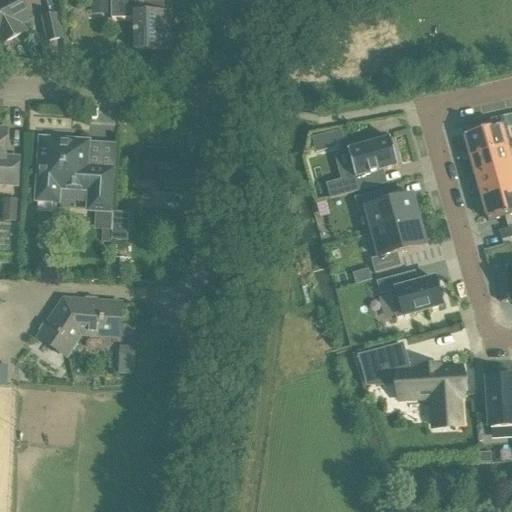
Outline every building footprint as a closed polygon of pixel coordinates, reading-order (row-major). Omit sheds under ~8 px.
[(20,0),(0,0),(0,40),(2,45),(25,33),(21,26),(31,20),(20,0)] [(135,51),(169,51),(169,13),(163,13),(163,0),(111,0),(111,19),(135,19),(135,51)] [(93,2),(93,14),(108,14),(108,3),(93,2)] [(62,39),(56,16),(43,19),(48,42),(62,39)] [(473,128),(474,134),(465,137),(471,159),(507,149),(511,148),(511,147),(506,125),(491,129),(490,124),(473,128)] [(0,185),(18,186),(19,159),(5,158),(7,129),(0,128),(0,185)] [(329,134),(312,139),(316,153),(332,149),(331,144),(343,141),(340,131),(329,134)] [(327,185),(331,200),(377,187),(374,174),(398,167),(396,162),(397,162),(392,144),(390,139),(371,145),(370,140),(351,146),(353,150),(347,151),(352,167),(339,170),(342,181),(327,185)] [(111,212),(113,170),(87,169),(89,143),(41,140),(37,201),(59,203),(60,188),(79,189),(79,192),(90,193),(89,211),(111,212)] [(511,165),(507,149),(471,159),(476,179),(511,169),(511,165)] [(145,183),(161,184),(160,193),(203,196),(205,164),(189,163),(190,155),(165,153),(165,152),(147,150),(145,183)] [(511,191),(511,169),(476,179),(482,200),(511,191)] [(366,211),(373,234),(419,222),(412,196),(384,204),(380,191),(354,199),(358,213),(366,211)] [(511,191),(482,200),(488,222),(504,217),(507,229),(511,227),(511,191)] [(18,200),(4,199),(3,221),(17,222),(18,200)] [(112,231),(111,240),(126,241),(128,213),(113,212),(112,231)] [(426,247),(419,222),(373,234),(379,258),(371,260),(375,274),(401,267),(398,254),(426,247)] [(103,230),(102,243),(111,243),(111,240),(112,231),(103,230)] [(128,260),(112,258),(111,279),(126,280),(128,260)] [(511,268),(499,269),(501,303),(511,302),(511,268)] [(442,307),(435,280),(406,288),(402,276),(377,283),(381,295),(389,293),(396,320),(442,307)] [(119,338),(121,304),(64,301),(38,339),(66,358),(81,336),(119,338)] [(461,427),(461,421),(459,397),(463,397),(462,369),(439,370),(439,367),(420,368),(420,371),(410,372),(402,345),(360,357),(365,375),(384,374),(384,385),(398,384),(399,401),(431,399),(433,423),(433,428),(461,427)] [(119,362),(134,362),(135,347),(120,346),(119,362)] [(511,379),(487,381),(489,429),(511,427),(511,379)]
